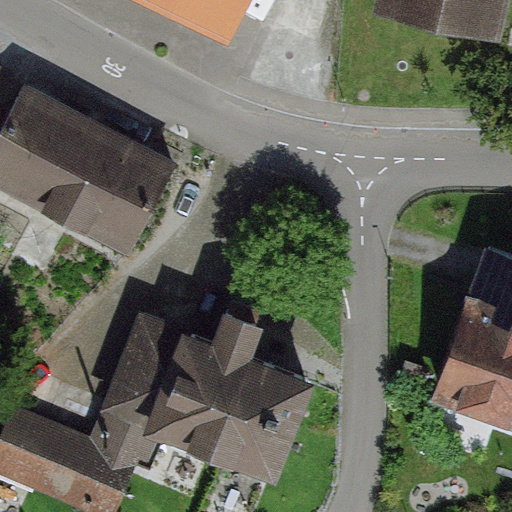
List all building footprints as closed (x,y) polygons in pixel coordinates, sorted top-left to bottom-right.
[(195,0),(232,18),(241,0),(195,0)] [(511,4),(511,0),(397,0),(506,27),(511,4)] [(23,85),(0,129),(0,172),(145,249),(186,171),(23,85)] [(511,266),(481,254),(429,385),(511,417),(511,266)] [(118,412),(301,480),(338,381),(155,314),(118,412)] [(0,444),(0,472),(111,511),(127,511),(148,453),(14,405),(0,444)]
